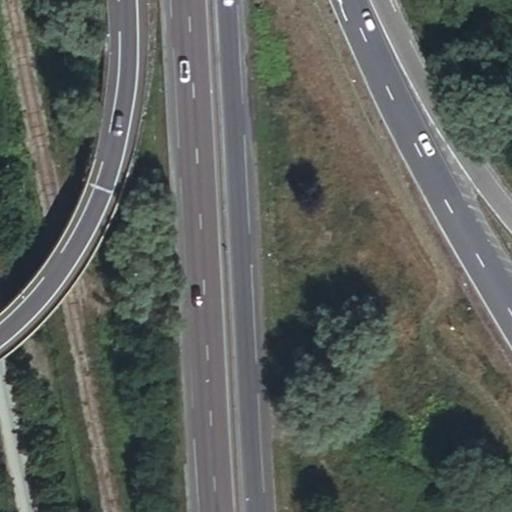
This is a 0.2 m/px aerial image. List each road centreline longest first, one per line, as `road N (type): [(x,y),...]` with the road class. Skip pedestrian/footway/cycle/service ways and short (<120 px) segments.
road 1 (trunk): [(253,511),(224,0)]
road 2 (trunk): [(187,0),(215,511)]
road 3 (trunk): [(129,0),(124,110),(90,215),(37,296),(0,333)]
road 4 (trunk): [(511,318),(433,183),(348,0)]
road 5 (trunk): [(511,218),(431,102),(377,0)]
road 6 (unclassified): [(32,511),(0,362)]
